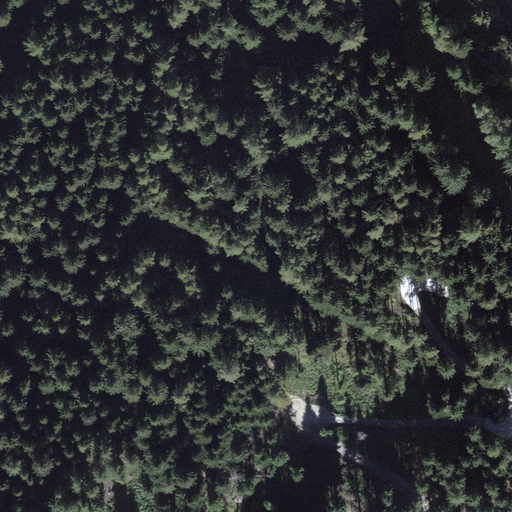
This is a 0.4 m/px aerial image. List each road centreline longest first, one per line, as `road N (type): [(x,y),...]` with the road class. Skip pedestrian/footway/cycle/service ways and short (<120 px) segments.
road 1 (track): [(511,418),(497,425),(415,405),(307,398),(247,299),(210,260),(172,241),(130,238),(106,264),(59,267),(50,289),(58,301),(122,318),(142,337),(171,390),(188,456),(210,476),(218,511)]
road 2 (track): [(184,511),(143,446),(83,391),(35,379),(0,392)]
road 3 (track): [(511,289),(435,293),(425,302),(429,325),(454,362),(511,394)]
